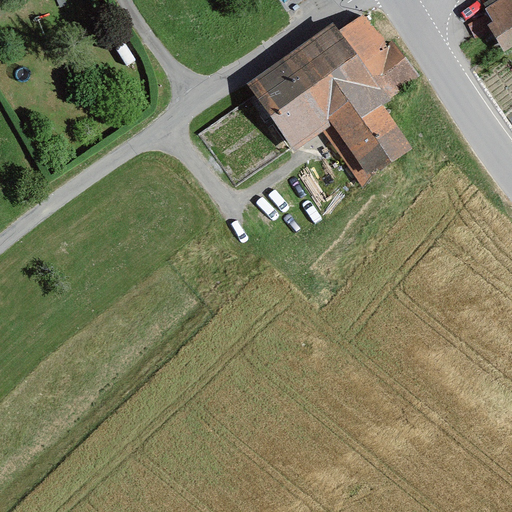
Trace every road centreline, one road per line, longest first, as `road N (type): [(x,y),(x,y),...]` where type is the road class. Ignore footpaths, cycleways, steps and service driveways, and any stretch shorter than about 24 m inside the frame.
road 1 (unclassified): [(0,243),(193,101),(352,0)]
road 2 (tertiary): [(511,169),(395,0)]
